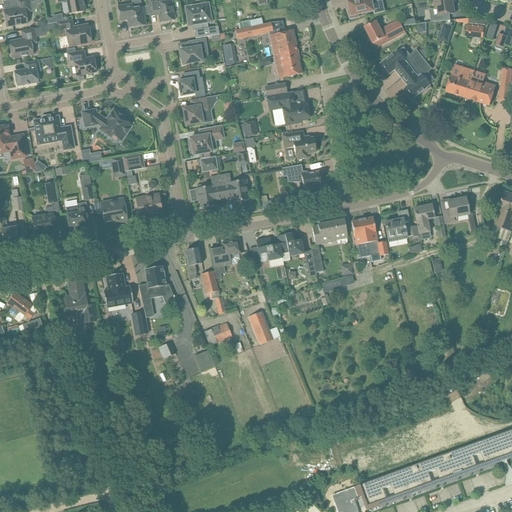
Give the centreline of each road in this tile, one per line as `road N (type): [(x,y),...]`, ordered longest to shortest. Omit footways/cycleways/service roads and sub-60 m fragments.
road 1 (residential): [(113,511),(64,382),(35,261)]
road 2 (residential): [(127,90),(163,117),(186,235)]
road 3 (unclassified): [(186,235),(346,207)]
road 4 (unclassified): [(35,261),(186,235)]
road 5 (residential): [(346,207),(328,90),(359,82)]
